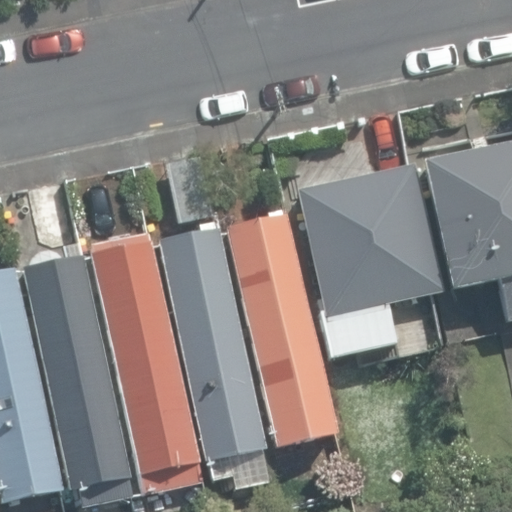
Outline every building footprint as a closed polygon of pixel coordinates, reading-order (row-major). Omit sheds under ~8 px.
[(496,285),(503,326),(511,324),(511,146),(423,166),(439,240),(443,260),(445,271),(449,293),(496,285)] [(165,166),(178,226),(211,219),(199,159),(165,166)] [(314,298),(328,360),(394,346),(385,307),(440,295),(428,240),(412,169),(368,177),(366,170),(340,175),(342,185),(299,193),(307,240),(312,264),(319,297),(314,298)] [(229,240),(276,451),(335,438),(291,240),(286,217),(227,231),(229,240)] [(230,480),(232,492),(268,485),(218,240),(217,233),(181,240),(157,245),(202,466),(207,465),(211,484),(230,480)] [(92,255),(144,496),(199,484),(196,467),(199,466),(151,241),(149,241),(148,240),(147,235),(119,240),(91,246),(93,255),(92,255)] [(80,490),(84,511),(100,511),(100,506),(132,499),(77,244),(60,248),(61,256),(51,251),(44,251),(38,253),(30,260),(28,269),(22,271),(70,492),(80,490)] [(0,493),(2,504),(63,491),(15,271),(12,272),(9,258),(0,260),(0,493)]
